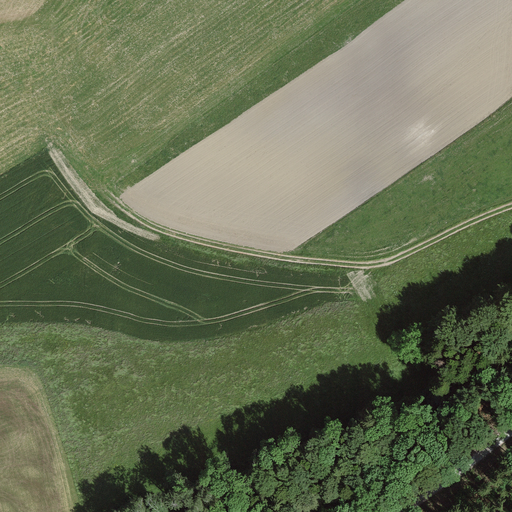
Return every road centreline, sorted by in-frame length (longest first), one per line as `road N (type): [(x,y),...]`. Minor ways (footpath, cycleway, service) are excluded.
road 1 (track): [(73,154),(160,229),(315,261),(397,259),(511,204)]
road 2 (track): [(511,433),(402,511)]
